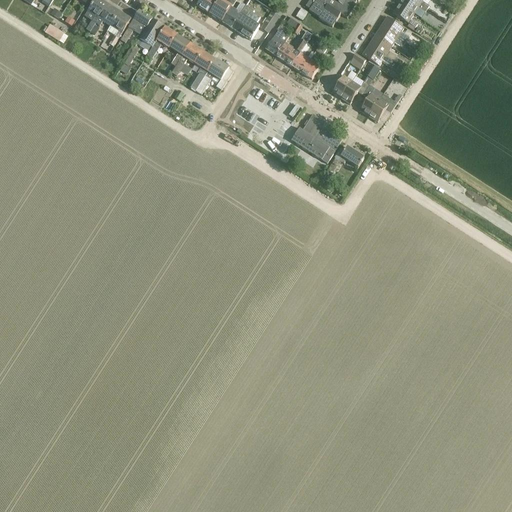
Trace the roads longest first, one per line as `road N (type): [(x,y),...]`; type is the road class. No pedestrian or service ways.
road 1 (tertiary): [(511,230),(312,105)]
road 2 (tertiary): [(312,105),(150,0)]
road 3 (track): [(475,0),(380,146)]
road 4 (residential): [(312,105),(380,0)]
